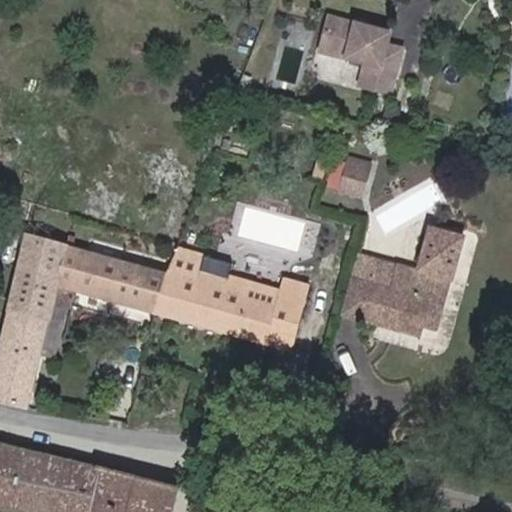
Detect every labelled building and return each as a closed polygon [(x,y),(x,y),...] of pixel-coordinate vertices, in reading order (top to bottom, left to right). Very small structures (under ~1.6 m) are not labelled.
[(459,22),(459,0),(438,0),(438,21),(459,22)] [(395,34),(333,17),(324,53),(369,66),(363,88),(395,96),(407,51),(392,46),(395,34)] [(360,130),(345,126),(340,144),(355,148),(360,130)] [(349,164),(341,193),(361,198),(369,169),(349,164)] [(463,239),(429,229),(417,272),(377,261),(360,321),(418,338),(422,327),(429,303),(443,307),(463,239)] [(57,288),(155,316),(161,291),(165,277),(166,272),(154,269),(55,241),(54,247),(27,238),(23,251),(13,291),(0,346),(0,402),(8,405),(27,409),(29,410),(57,288)] [(161,291),(155,316),(265,347),(269,333),(293,340),(307,287),(282,280),(279,290),(227,275),(223,289),(198,282),(202,268),(206,256),(176,247),(176,249),(172,259),(166,272),(165,277),(161,291)] [(227,275),(202,268),(198,282),(223,289),(227,275)] [(443,307),(429,303),(422,327),(436,331),(443,307)] [(293,340),(269,333),(265,347),(288,354),(293,340)] [(341,388),(305,378),(297,406),(332,417),(341,388)] [(172,511),(179,490),(0,442),(0,511),(172,511)]
